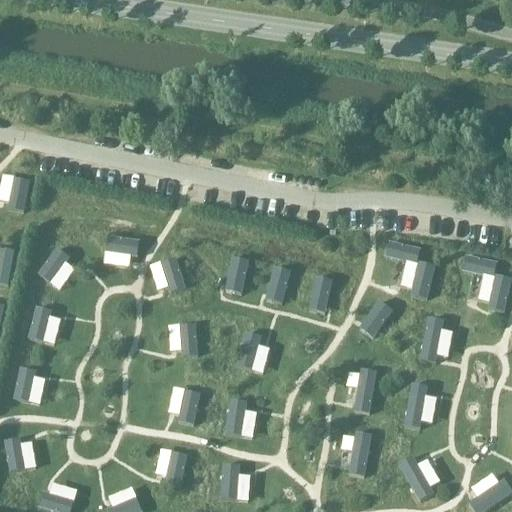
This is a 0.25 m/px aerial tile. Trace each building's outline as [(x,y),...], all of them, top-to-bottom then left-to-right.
[(29,185),(12,181),(5,212),(22,216),(29,185)] [(133,243),(116,239),(109,270),(126,273),(133,243)] [(14,256),(0,253),(0,285),(6,287),(14,256)] [(65,258),(48,254),(41,285),(58,288),(65,258)] [(177,258),(161,263),(170,293),(186,288),(177,258)] [(248,267),(231,263),(224,294),(241,298),(248,267)] [(290,277),(274,273),(266,304),(283,308),(290,277)] [(332,287),(315,283),(308,314),(325,317),(332,287)] [(51,314),(35,311),(28,342),(44,345),(51,314)] [(418,364),(435,367),(443,325),(427,321),(418,364)] [(193,327),(176,328),(179,360),(196,358),(193,327)] [(261,341),(244,337),(237,368),(254,372),(261,341)] [(36,377),(19,373),(12,404),(29,408),(36,377)] [(371,378),(355,376),(349,419),(365,421),(371,378)] [(427,391),(411,388),(403,431),(419,434),(427,391)] [(201,399),(184,395),(177,426),(193,430),(201,399)] [(245,408),(228,406),(224,437),(241,439),(245,408)] [(368,438),(352,435),(345,478),(361,481),(368,438)] [(18,442),(1,446),(8,477),(25,473),(18,442)] [(189,460),(172,456),(165,487),(181,491),(189,460)] [(419,505),(433,497),(411,460),(396,468),(419,505)] [(239,471),(221,469),(218,501),(236,502),(239,471)] [(469,504),(473,511),(486,511),(511,496),(511,491),(506,481),(469,504)] [(44,511),(75,511),(78,503),(47,495),(43,511),(44,511)] [(138,511),(133,499),(104,510),(104,511),(138,511)]
